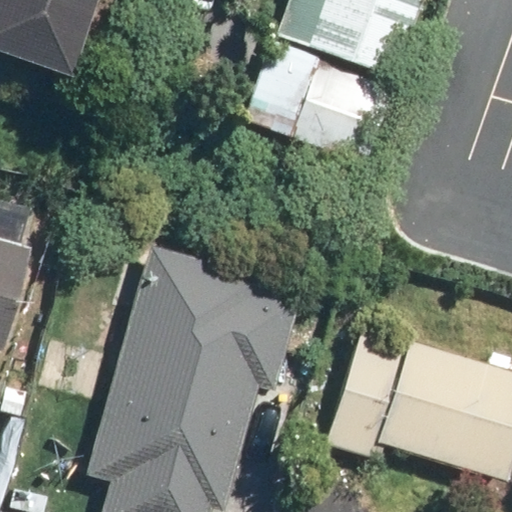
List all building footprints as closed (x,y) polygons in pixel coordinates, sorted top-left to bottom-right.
[(0,0),(0,51),(70,73),(92,0),(0,0)] [(290,0),(278,34),(383,72),(409,0),(290,0)] [(0,234),(0,351),(30,243),(0,234)] [(257,276),(145,244),(80,470),(110,478),(100,511),(210,511),(212,506),(221,509),(256,387),(269,390),(296,297),(255,286),(257,276)] [(511,366),(387,335),(360,443),(498,478),(511,422),(511,366)]
